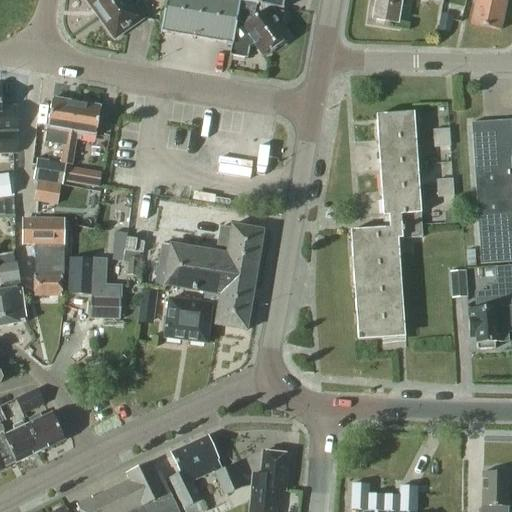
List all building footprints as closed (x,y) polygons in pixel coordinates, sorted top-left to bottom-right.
[(85,0),(98,17),(100,16),(122,0),(85,0)] [(122,0),(100,16),(106,24),(104,26),(111,35),(112,34),(118,35),(141,19),(130,2),(132,0),(133,0),(136,4),(142,0),(122,0)] [(166,0),(160,33),(232,45),(233,45),(241,2),(241,0),(166,0)] [(241,0),(241,2),(274,8),(283,9),(284,0),(241,0)] [(408,0),(436,0),(437,0),(376,0),(373,21),(397,25),(401,6),(407,8),(408,0)] [(507,3),(494,0),(476,0),(471,25),(501,31),(507,3)] [(274,8),(241,2),(233,45),(232,45),(230,57),(247,60),(249,48),(254,45),(262,56),(289,38),(281,26),(283,14),(273,12),(274,8)] [(0,154),(18,154),(17,135),(17,125),(16,106),(2,107),(1,95),(1,86),(0,86),(0,154)] [(66,139),(63,152),(74,154),(76,140),(71,140),(77,104),(53,99),(48,129),(68,132),(67,139),(66,139)] [(71,140),(76,140),(80,141),(81,135),(96,138),(102,108),(77,104),(71,140)] [(413,114),(376,116),(378,142),(415,139),(413,114)] [(511,121),(472,125),(481,265),(511,263),(511,121)] [(449,130),(433,131),(433,140),(449,139),(449,130)] [(415,139),(378,142),(379,167),(417,164),(415,140),(415,139)] [(449,139),(433,140),(434,148),(450,147),(449,139)] [(72,166),(74,154),(63,152),(61,164),(37,160),(33,181),(37,182),(61,186),(62,186),(64,176),(72,178),(74,167),(72,166)] [(417,164),(379,167),(381,192),(419,189),(417,165),(417,164)] [(98,189),(101,174),(89,171),(77,169),(74,185),(86,187),(98,189)] [(0,197),(11,195),(9,179),(0,180),(0,197)] [(452,180),(436,181),(437,190),(453,189),(453,188),(452,180)] [(419,189),(381,192),(381,193),(383,218),(388,217),(421,215),(419,190),(419,189)] [(453,189),(437,190),(437,198),(453,197),(453,189)] [(0,200),(0,217),(14,219),(13,199),(0,200)] [(455,212),(446,213),(447,225),(455,224),(455,212)] [(384,229),(350,232),(350,233),(356,232),(356,243),(351,244),(352,260),(358,260),(358,270),(353,271),(354,287),(359,287),(360,298),(354,298),(356,314),(361,314),(362,325),(356,325),(357,342),(382,340),(398,339),(391,240),(397,240),(398,240),(422,238),(421,215),(388,217),(389,229),(384,229)] [(65,222),(22,221),(22,244),(35,244),(34,297),(62,297),(62,277),(65,277),(65,222)] [(217,254),(226,255),(259,261),(263,232),(232,227),(232,232),(221,230),(217,254)] [(135,253),(125,251),(126,234),(113,233),(111,262),(123,263),(123,259),(127,259),(126,277),(138,278),(139,260),(134,260),(135,253)] [(125,251),(135,253),(143,254),(145,243),(137,242),(138,239),(128,237),(125,251)] [(206,294),(220,296),(226,255),(217,254),(160,244),(153,290),(164,291),(164,287),(206,294)] [(476,267),(474,251),(465,252),(467,267),(476,267)] [(226,255),(220,296),(217,314),(215,325),(247,331),(259,261),(226,255)] [(107,261),(70,260),(69,294),(91,295),(90,319),(120,321),(121,287),(106,286),(107,261)] [(0,265),(0,281),(1,292),(0,292),(0,326),(25,323),(17,263),(0,265)] [(449,272),(451,299),(468,298),(465,270),(449,272)] [(469,321),(468,321),(469,333),(469,337),(469,339),(470,339),(470,337),(470,334),(475,333),(476,340),(476,351),(495,350),(494,344),(507,343),(507,333),(511,332),(511,282),(495,284),(489,285),(489,293),(478,293),(479,309),(475,310),(468,310),(469,321)] [(153,325),(157,293),(142,291),(137,323),(153,325)] [(211,313),(217,314),(220,296),(206,294),(203,306),(170,301),(163,337),(205,345),(211,313)] [(44,405),(37,389),(15,400),(23,416),(44,405)] [(30,425),(26,427),(38,453),(64,441),(51,414),(41,418),(39,413),(27,419),(30,425)] [(0,433),(15,464),(38,453),(26,427),(24,427),(21,422),(11,427),(14,432),(4,437),(3,435),(5,434),(1,425),(0,425),(0,433)] [(0,470),(15,464),(0,433),(0,470)] [(244,488),(234,466),(223,471),(208,438),(172,455),(177,466),(180,474),(169,479),(183,506),(200,499),(200,498),(192,482),(204,476),(213,472),(225,497),(244,488)] [(252,508),(251,511),(274,511),(277,491),(285,492),(289,457),(262,454),(260,476),(253,475),(250,508),(252,508)] [(157,476),(151,464),(127,476),(129,481),(77,506),(79,511),(178,511),(161,474),(157,476)] [(508,511),(509,474),(506,474),(502,470),(498,470),(495,473),(482,473),(481,507),(483,507),(482,511),(508,511)] [(415,511),(416,488),(400,487),(400,496),(368,495),(368,485),(352,485),(351,511),(377,511),(415,511)]
